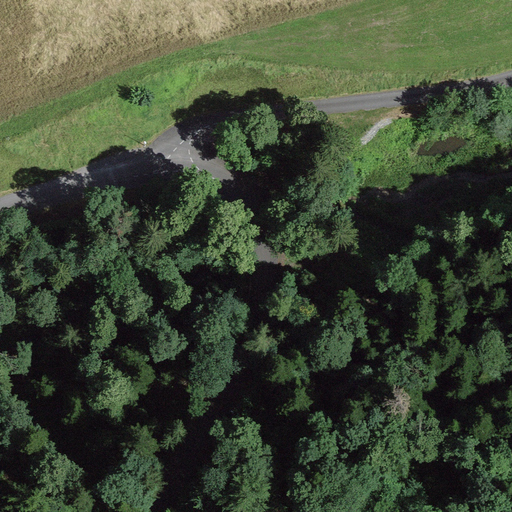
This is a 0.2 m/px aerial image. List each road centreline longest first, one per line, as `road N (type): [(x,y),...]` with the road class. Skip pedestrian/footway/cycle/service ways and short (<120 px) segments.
road 1 (unclassified): [(0,202),(67,179),(179,158),(240,192),(269,256)]
road 2 (residential): [(269,256),(275,302),(230,397),(155,511)]
